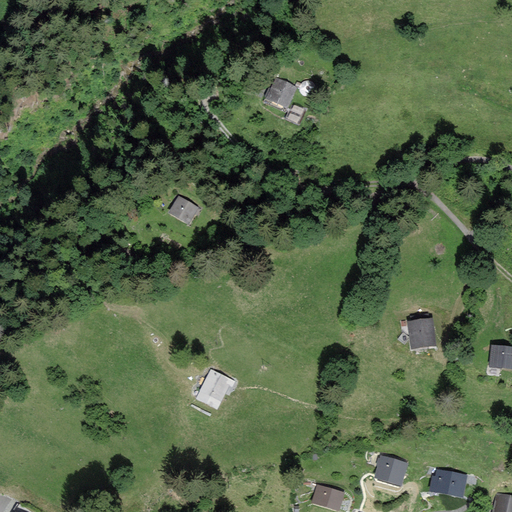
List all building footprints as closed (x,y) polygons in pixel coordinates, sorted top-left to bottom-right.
[(275,79),(265,100),(286,110),(296,88),(275,79)] [(200,209),(180,196),(169,212),(189,226),(200,209)] [(435,346),(433,319),(409,321),(412,348),(435,346)] [(511,347),(491,345),(489,366),(511,367),(511,347)] [(235,382),(212,370),(198,397),(217,407),(229,385),(232,387),(235,382)] [(406,463),(382,455),(375,477),(399,485),(406,463)] [(466,476),(437,470),(436,477),(433,476),(430,490),(462,497),(466,476)] [(344,494),(319,486),(313,503),(339,511),(344,494)] [(511,511),(511,497),(497,494),(493,511),(511,511)]
